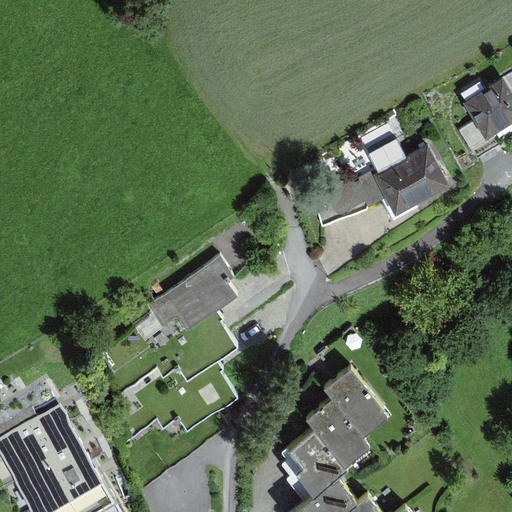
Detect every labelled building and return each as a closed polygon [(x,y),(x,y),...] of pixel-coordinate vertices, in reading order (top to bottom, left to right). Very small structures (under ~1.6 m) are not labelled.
[(511,125),(511,83),(511,82),(498,91),(494,84),(452,111),(466,132),(451,142),(465,164),(489,148),(485,141),(511,123),(511,125)] [(389,222),(443,190),(420,150),(398,162),(390,148),(363,164),(371,179),(366,182),(389,222)] [(346,186),(319,200),(303,208),(315,236),(361,221),(376,209),(386,231),(391,228),(364,183),(350,189),(346,186)] [(155,332),(167,323),(178,338),(212,314),(235,298),(225,283),(230,279),(218,261),(143,314),(155,332)] [(172,372),(182,386),(213,365),(236,348),(212,314),(178,338),(144,363),(158,383),(172,372)] [(237,399),(213,365),(182,386),(172,372),(158,383),(135,399),(158,431),(173,421),(184,436),(237,399)] [(355,447),(381,427),(346,381),(322,399),(329,409),(303,428),(312,440),(288,459),(302,477),(295,483),(312,506),(304,511),(402,511),(401,510),(398,511),(373,511),(365,501),(350,511),(332,488),(343,479),(339,475),(362,457),(355,447)] [(117,511),(57,409),(0,442),(0,472),(23,511),(117,511)]
